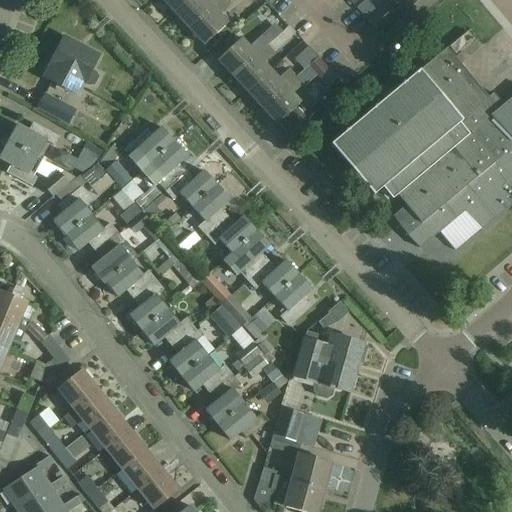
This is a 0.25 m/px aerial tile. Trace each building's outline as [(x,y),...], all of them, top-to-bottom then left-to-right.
[(162,0),(175,14),(190,0),(162,0)] [(208,0),(207,1),(206,0),(190,0),(175,14),(190,29),(221,0),(208,0)] [(231,6),(224,0),(221,0),(190,29),(204,45),(228,23),(221,15),(231,6)] [(385,3),(366,19),(378,32),(396,16),(385,3)] [(306,14),(298,31),(311,37),(319,20),(306,14)] [(454,55),(473,39),(466,31),(448,47),(454,55)] [(98,56),(62,37),(47,66),(49,66),(42,78),(76,96),(82,84),(83,85),(83,84),(87,86),(93,86),(97,78),(94,73),(90,71),(98,56)] [(218,61),(233,77),(267,45),(260,37),(250,47),(242,39),(218,61)] [(233,77),(248,93),(272,71),(264,63),(274,53),(267,45),(233,77)] [(303,71),(317,58),(307,47),(293,60),(303,71)] [(487,96),(482,91),(446,48),(420,70),(331,144),(374,194),(382,188),(392,199),(397,194),(407,205),(393,216),(408,236),(419,249),(464,211),(482,230),(511,204),(511,96),(501,105),(492,93),(487,96)] [(311,69),(318,76),(327,68),(318,58),(303,72),(305,75),(311,69)] [(279,79),(272,71),(248,93),(262,109),(297,77),(289,69),(279,79)] [(277,125),(278,124),(287,134),(305,117),(296,108),(301,103),(293,94),(304,85),(297,77),(262,109),(277,125)] [(74,110),(44,94),(36,108),(67,124),(74,110)] [(16,124),(7,141),(37,157),(46,141),(54,146),(58,137),(32,123),(28,131),(16,124)] [(151,165),(176,143),(163,129),(154,137),(147,129),(126,148),(133,156),(138,151),(151,165)] [(37,157),(7,141),(0,154),(0,158),(10,164),(6,173),(31,187),(36,178),(28,173),(37,157)] [(115,142),(101,156),(109,164),(123,149),(115,142)] [(74,167),(83,173),(97,149),(87,143),(78,160),(68,155),(62,165),(72,170),(74,167)] [(176,143),(151,165),(163,178),(158,183),(164,190),(185,171),(180,165),(188,157),(176,143)] [(52,159),(62,165),(68,155),(58,149),(52,159)] [(131,180),(114,162),(105,171),(121,189),(131,180)] [(86,183),(90,188),(106,176),(97,164),(81,177),(86,183)] [(68,184),(59,173),(57,171),(40,184),(52,198),(68,184)] [(193,208),(217,186),(204,172),(194,181),(188,174),(167,194),(174,201),(180,195),(193,208)] [(150,202),(143,195),(130,181),(121,190),(135,204),(141,211),(150,202)] [(217,186),(193,208),(205,222),(198,228),(205,235),(226,216),(220,210),(230,200),(217,186)] [(64,237),(90,216),(79,202),(87,196),(80,188),(57,207),(63,214),(52,222),(64,237)] [(32,209),(39,220),(51,213),(44,201),(32,209)] [(149,220),(159,212),(150,202),(141,211),(141,212),(149,220)] [(141,212),(141,211),(135,204),(120,216),(126,224),(141,212)] [(126,224),(134,235),(150,222),(141,212),(126,224)] [(174,214),(157,228),(163,235),(164,233),(180,219),(174,214)] [(90,216),(64,237),(77,251),(87,243),(93,251),(116,232),(110,225),(102,231),(90,216)] [(219,241),(231,254),(256,232),(243,218),(234,226),(228,219),(207,238),(214,245),(219,241)] [(175,225),(164,233),(171,242),(181,233),(175,225)] [(236,276),(239,273),(245,279),(265,261),(260,254),(269,246),(256,232),(231,254),(223,262),(236,276)] [(175,249),(181,256),(199,240),(193,233),(175,249)] [(126,243),(125,244),(119,236),(96,254),(101,261),(91,269),(103,284),(131,262),(137,256),(126,243)] [(156,238),(142,251),(153,263),(167,250),(156,238)] [(189,271),(180,260),(172,266),(182,278),(189,271)] [(142,276),(131,262),(103,284),(104,285),(106,284),(117,297),(126,290),(132,298),(154,280),(148,272),(142,276)] [(275,299),(299,276),(286,262),(276,271),(270,264),(249,283),(256,291),(262,285),(275,299)] [(387,288),(407,276),(398,262),(378,274),(387,288)] [(312,291),(299,276),(275,299),(287,312),(281,318),(287,325),(308,306),(302,300),(312,291)] [(141,332),(167,311),(156,297),(163,291),(157,284),(135,302),(140,308),(129,317),(141,332)] [(214,296),(221,304),(229,296),(225,291),(218,291),(214,296)] [(0,292),(0,320),(17,328),(24,330),(24,329),(25,328),(39,342),(46,335),(31,320),(30,320),(22,317),(27,303),(0,292)] [(230,314),(239,306),(231,297),(222,305),(230,314)] [(212,299),(204,305),(211,313),(218,307),(212,299)] [(221,307),(210,317),(228,338),(239,328),(221,307)] [(167,311),(141,332),(154,347),(164,338),(170,345),(192,327),(186,319),(179,325),(167,311)] [(336,322),(330,314),(319,323),(323,329),(336,322)] [(245,329),(254,339),(266,329),(257,318),(245,329)] [(17,328),(0,320),(0,348),(7,351),(12,339),(20,341),(24,330),(17,328)] [(181,377),(207,356),(196,343),(201,339),(195,331),(172,349),(178,355),(169,362),(181,377)] [(46,335),(39,342),(49,355),(59,348),(48,334),(46,335)] [(350,393),(358,364),(359,362),(362,363),(367,347),(363,346),(364,343),(330,334),(329,339),(314,334),(312,341),(302,339),(299,352),(292,377),(315,384),(313,391),(316,396),(326,399),(331,396),(333,389),(350,393)] [(244,366),(261,353),(251,342),(235,355),(244,366)] [(260,351),(265,356),(269,352),(265,347),(260,351)] [(59,348),(49,355),(59,369),(69,361),(59,348)] [(261,353),(244,366),(245,367),(243,368),(252,379),(270,364),(261,353)] [(269,353),(265,356),(270,362),(274,359),(269,353)] [(219,371),(207,356),(181,377),(193,392),(202,385),(208,393),(231,375),(224,367),(219,371)] [(28,378),(40,382),(46,366),(35,361),(28,378)] [(56,390),(72,409),(74,411),(98,392),(81,370),(56,390)] [(218,426),(244,405),(233,391),(239,386),(233,378),(211,396),(216,402),(205,411),(218,426)] [(281,394),(278,390),(272,383),(258,394),(266,405),(281,394)] [(71,429),(81,421),(89,431),(114,411),(98,392),(74,411),(72,409),(62,417),(71,429)] [(22,393),(15,410),(26,415),(33,397),(22,393)] [(244,405),(218,426),(230,441),(240,433),(246,440),(268,422),(262,415),(256,420),(244,405)] [(26,415),(15,410),(5,434),(16,439),(26,415)] [(295,441),(302,415),(282,410),(274,436),(295,441)] [(114,411),(89,431),(105,451),(130,431),(114,411)] [(40,438),(50,430),(39,417),(30,424),(40,438)] [(64,449),(50,430),(40,438),(57,458),(66,451),(64,449)] [(105,451),(121,471),(146,451),(130,431),(105,451)] [(1,443),(0,446),(0,470),(3,472),(16,439),(5,434),(1,443)] [(271,449),(280,451),(283,440),(274,437),(271,449)] [(74,460),(89,448),(81,438),(66,451),(74,460)] [(357,455),(357,440),(326,440),(326,455),(357,455)] [(66,451),(57,458),(66,469),(75,462),(74,460),(66,451)] [(121,471),(137,490),(161,471),(146,451),(121,471)] [(292,476),(278,472),(277,476),(323,489),(324,487),(326,487),(329,477),(326,477),(330,463),(298,454),(292,476)] [(36,468),(3,489),(17,510),(51,488),(49,486),(40,472),(54,463),(49,456),(34,466),(36,468)] [(277,476),(278,472),(263,468),(259,483),(270,486),(269,492),(273,493),(270,503),(300,511),(299,511),(316,511),(323,489),(277,476)] [(178,491),(161,471),(137,490),(153,511),(178,491)] [(88,497),(97,490),(86,475),(76,482),(88,497)] [(51,488),(17,510),(17,511),(58,511),(64,509),(62,506),(54,493),(68,484),(63,477),(55,481),(49,486),(51,488)] [(97,490),(88,497),(98,510),(107,502),(97,490)] [(64,509),(58,511),(68,511),(81,504),(76,497),(62,506),(64,509)]
